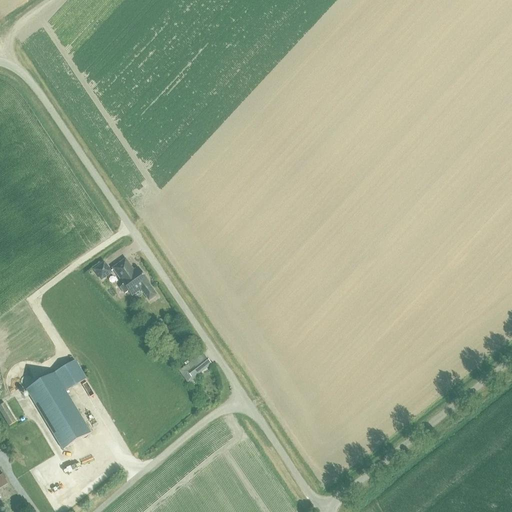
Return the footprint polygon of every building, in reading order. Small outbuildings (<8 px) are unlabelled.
[(148,284),(149,283),(139,268),(134,272),(126,260),(114,269),(122,280),(121,281),(124,285),(120,288),(125,294),(128,291),(132,296),(141,289),(146,296),(153,290),(148,284)] [(112,273),(104,263),(94,270),(102,280),(112,273)] [(179,371),(188,383),(212,364),(201,351),(189,360),(191,362),(179,371)] [(66,392),(86,380),(75,361),(26,390),(63,451),(91,434),(66,392)] [(0,411),(10,426),(17,421),(5,402),(0,405),(0,411)] [(40,486),(53,482),(47,465),(34,469),(40,486)] [(91,498),(99,491),(90,480),(84,484),(87,488),(85,490),(91,498)]
